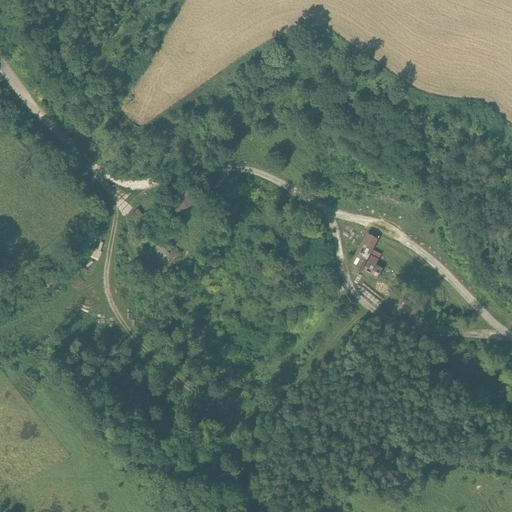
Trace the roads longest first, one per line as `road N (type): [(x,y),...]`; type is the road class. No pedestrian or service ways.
road 1 (track): [(511,355),(495,329),(426,332),(374,312),(346,281),(327,209)]
road 2 (track): [(234,414),(284,397),(363,303)]
